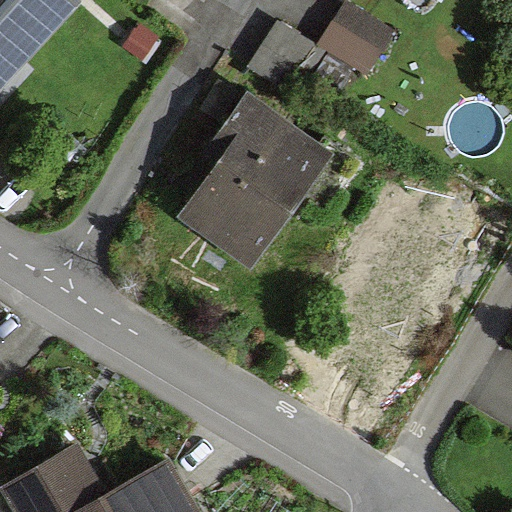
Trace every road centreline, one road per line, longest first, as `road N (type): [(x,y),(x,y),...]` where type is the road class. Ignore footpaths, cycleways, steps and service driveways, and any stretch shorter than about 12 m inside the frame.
road 1 (residential): [(389,495),(57,286)]
road 2 (residential): [(57,286),(225,0)]
road 3 (residential): [(389,495),(511,291)]
